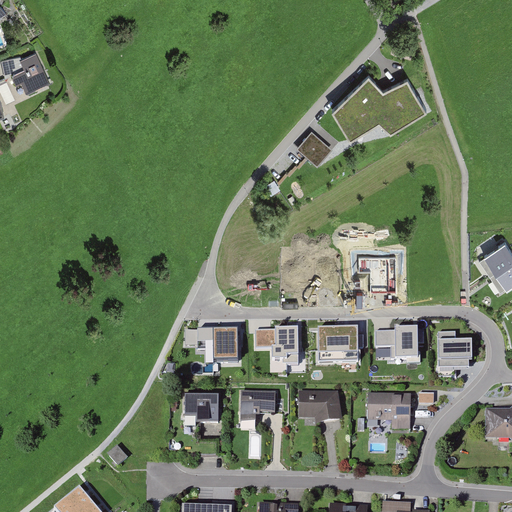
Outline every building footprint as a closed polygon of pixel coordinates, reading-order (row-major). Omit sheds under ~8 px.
[(17,83),(22,92),(45,82),(33,57),(18,63),(17,61),(0,64),(0,72),(1,78),(9,77),(11,86),(17,83)] [(381,120),(394,130),(428,110),(408,82),(385,94),(368,78),(333,111),(351,136),(381,120)] [(333,150),(312,133),(297,152),(318,169),(333,150)] [(511,253),(505,243),(478,261),(501,294),(511,286),(511,253)] [(286,366),(298,365),(297,326),(275,327),(275,331),(254,332),(254,350),(269,350),(270,373),(287,373),(286,366)] [(358,328),(317,329),(317,358),(359,358),(358,328)] [(395,333),(376,333),(376,348),(392,348),(391,361),(417,361),(417,329),(395,329),(395,333)] [(238,331),(198,332),(197,349),(205,348),(214,349),(215,363),(238,363),(238,331)] [(471,343),(438,344),(439,370),(468,369),(468,362),(472,362),(471,343)] [(256,416),(276,416),(276,394),(249,394),(250,392),(239,392),(239,395),(242,395),(241,414),(239,414),(238,423),(256,423),(256,416)] [(317,419),(320,425),(343,422),(340,394),(299,393),(299,419),(317,419)] [(392,430),(410,431),(411,406),(413,406),(413,400),(411,399),(411,396),(368,395),(367,421),(380,422),(380,424),(392,424),(392,430)] [(420,404),(433,404),(433,395),(420,395),(420,404)] [(198,427),(219,427),(220,400),(185,399),(185,431),(198,431),(198,427)] [(509,439),(511,442),(511,407),(510,410),(486,410),(485,439),(509,439)] [(109,456),(119,468),(128,460),(118,448),(109,456)] [(99,511),(80,489),(54,510),(55,511),(99,511)]
